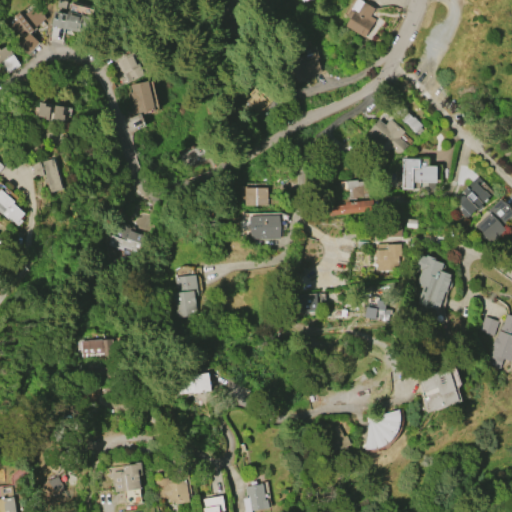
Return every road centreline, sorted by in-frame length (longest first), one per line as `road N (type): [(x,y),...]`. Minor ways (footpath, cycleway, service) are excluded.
road 1 (residential): [(0,92),(59,53),(100,62),(139,184),(154,197),(215,178),(368,89),(390,63),(413,0)]
road 2 (residential): [(94,511),(96,459),(107,437),(174,443),(223,460),(232,438),(216,411),(229,398),(274,414),(361,401)]
road 3 (residential): [(368,89),(369,103),(307,157),(284,258),(213,277)]
road 4 (residential): [(390,63),(511,179)]
